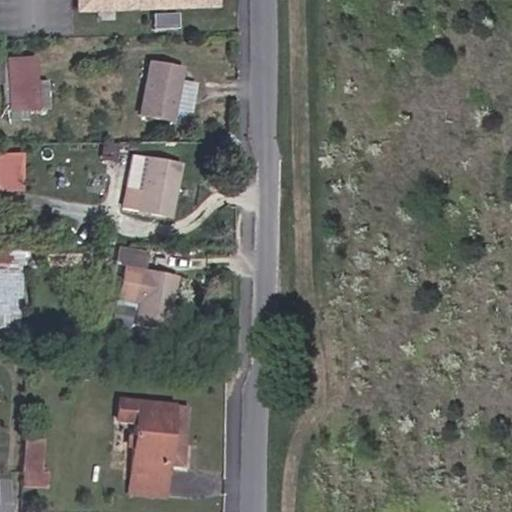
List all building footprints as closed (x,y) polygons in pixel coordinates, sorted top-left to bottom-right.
[(70,0),(71,11),(210,7),(209,0),(70,0)] [(150,95),(169,99),(175,73),(157,70),(159,57),(129,50),(114,105),(144,113),(150,95)] [(11,110),(45,110),(43,57),(10,58),(11,110)] [(0,190),(24,190),(24,154),(0,153),(0,190)] [(131,208),(144,212),(157,160),(144,158),(131,208)] [(144,212),(175,219),(188,166),(157,160),(144,212)] [(2,307),(30,308),(29,260),(2,261),(2,307)] [(131,323),(166,330),(179,275),(143,268),(131,323)] [(172,467),(189,467),(197,407),(121,397),(118,420),(139,424),(129,484),(169,489),(172,467)] [(30,481),(52,483),(54,462),(42,461),(44,442),(34,441),(30,481)] [(128,499),(167,504),(169,489),(129,484),(128,499)]
